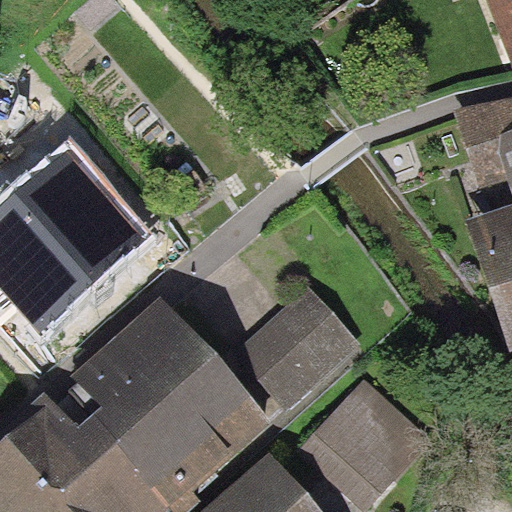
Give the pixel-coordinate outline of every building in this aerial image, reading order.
[(511,0),(487,0),(511,65),(511,0)] [(511,208),(467,223),(511,356),(511,355),(511,134),(495,140),(511,193),(511,208)] [(13,201),(0,211),(0,277),(40,324),(144,236),(71,151),(13,201)] [(363,350),(310,291),(237,358),(290,417),(363,350)] [(318,511),(270,456),(207,510),(194,495),(272,428),(174,313),(0,461),(0,511),(318,511)] [(369,511),(434,442),(365,380),(297,454),(360,511),(369,511)]
